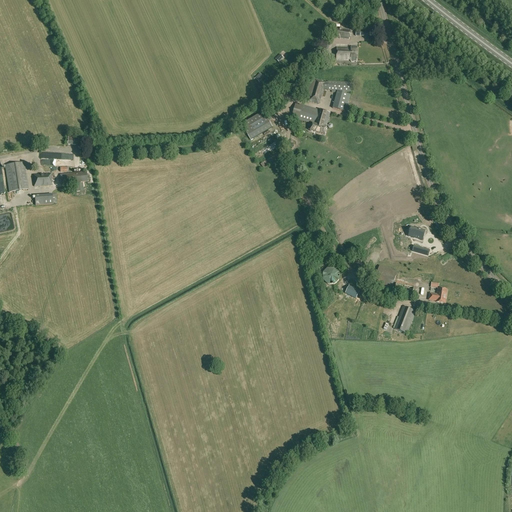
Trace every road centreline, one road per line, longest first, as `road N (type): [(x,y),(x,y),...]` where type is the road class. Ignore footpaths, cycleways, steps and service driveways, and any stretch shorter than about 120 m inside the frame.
road 1 (secondary): [(511,296),(439,207),(378,0)]
road 2 (track): [(91,151),(160,149),(218,134),(287,91),(328,24)]
